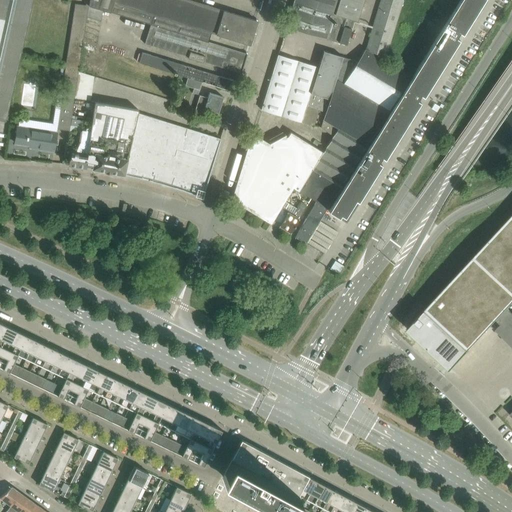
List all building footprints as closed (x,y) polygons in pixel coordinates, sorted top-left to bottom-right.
[(0,0),(0,55),(19,61),(32,0),(0,0)] [(89,0),(88,5),(103,9),(150,24),(208,42),(211,32),(250,44),(257,21),(189,0),(89,0)] [(294,0),(288,21),(286,26),(347,45),(354,20),(358,21),(364,0),(294,0)] [(459,0),(329,210),(346,221),(381,164),(378,162),(381,156),(384,159),(420,101),(417,99),(420,94),(423,96),(459,39),(456,37),(459,32),(462,34),(483,0),(459,0)] [(379,0),(365,50),(372,52),(385,56),(401,0),(379,0)] [(88,6),(87,16),(100,20),(103,10),(88,6)] [(208,42),(150,24),(144,43),(188,57),(188,58),(203,62),(203,61),(240,73),(240,74),(241,74),(247,54),(208,42)] [(72,30),(57,128),(70,130),(74,99),(78,71),(84,32),(72,30)] [(303,184),(299,190),(316,201),(315,202),(327,209),(409,76),(372,52),(365,50),(357,62),(343,57),(330,99),(326,112),(321,127),(333,136),(323,152),(303,184)] [(330,99),(343,57),(324,52),(311,93),(330,99)] [(201,82),(235,92),(238,81),(237,81),(142,53),(139,63),(187,78),(201,82)] [(0,119),(6,121),(19,61),(0,55),(0,119)] [(326,112),(330,99),(311,93),(310,92),(317,67),(278,55),(261,109),(313,125),(318,109),(325,111),(326,112)] [(78,71),(74,99),(91,102),(94,76),(92,76),(78,71)] [(201,82),(187,78),(185,85),(192,88),(191,93),(198,95),(201,82)] [(218,113),(223,97),(209,93),(207,98),(199,95),(193,114),(202,117),(204,109),(218,114),(218,113)] [(94,102),(90,131),(87,153),(88,153),(86,162),(93,163),(92,169),(93,169),(93,168),(104,171),(105,171),(111,172),(112,172),(123,174),(123,175),(138,112),(138,109),(94,102)] [(221,138),(138,112),(123,175),(124,175),(124,174),(143,178),(162,183),(182,189),(202,197),(221,138)] [(40,149),(54,151),(56,132),(43,130),(43,132),(29,130),(29,129),(17,127),(15,143),(41,146),(40,149)] [(86,163),(86,162),(88,153),(87,153),(90,131),(80,130),(78,143),(75,151),(71,150),(72,142),(66,142),(64,156),(69,157),(68,165),(85,167),(86,163)] [(271,223),(273,219),(280,207),(284,201),(293,187),(299,190),(303,184),(323,152),(290,132),(288,136),(286,137),(285,135),(286,135),(285,134),(269,143),(270,143),(271,145),(270,146),(254,136),(253,135),(233,198),(271,221),(270,223),(271,223)] [(280,223),(279,225),(280,226),(279,227),(284,230),(285,229),(291,232),(307,205),(301,202),(297,209),(284,201),(280,207),(287,211),(280,223)] [(305,242),(327,209),(315,202),(295,236),(305,242)] [(273,219),(280,223),(287,211),(280,207),(273,219)] [(415,319),(407,328),(408,329),(450,368),(454,364),(511,300),(511,214),(415,319)] [(345,265),(336,260),(330,269),(339,274),(345,265)] [(511,301),(496,319),(501,324),(495,329),(511,346),(511,301)] [(5,325),(0,335),(0,346),(1,347),(5,340),(10,342),(16,330),(5,325)] [(16,330),(10,342),(16,345),(13,352),(18,355),(27,335),(16,330)] [(17,355),(18,355),(25,359),(35,339),(27,335),(18,355),(17,355)] [(43,343),(35,339),(25,359),(34,363),(43,343)] [(34,363),(42,367),(51,347),(43,343),(34,363)] [(59,351),(51,347),(42,367),(50,371),(59,351)] [(13,352),(7,350),(3,357),(8,359),(6,364),(3,369),(10,372),(18,355),(17,355),(18,355),(13,352)] [(50,371),(58,375),(67,355),(59,351),(50,371)] [(76,359),(67,355),(58,375),(66,378),(66,379),(66,378),(76,359)] [(76,359),(66,378),(72,381),(75,374),(80,376),(86,364),(76,359)] [(86,364),(80,376),(86,379),(82,386),(88,389),(97,369),(86,364)] [(97,369),(88,389),(96,393),(105,373),(97,369)] [(113,377),(105,373),(96,393),(104,397),(113,377)] [(121,381),(113,377),(104,397),(112,401),(121,381)] [(73,391),(77,383),(72,381),(66,378),(66,379),(66,378),(57,396),(64,399),(69,389),(73,391)] [(112,401),(120,405),(130,385),(121,381),(112,401)] [(88,389),(77,383),(73,391),(79,393),(76,398),(74,403),(80,406),(88,389)] [(120,405),(128,409),(138,389),(130,385),(120,405)] [(146,393),(138,389),(128,409),(136,412),(136,413),(136,412),(146,393)] [(146,393),(136,412),(142,415),(145,408),(151,410),(157,398),(146,393)] [(157,398),(151,410),(156,413),(153,420),(158,423),(167,403),(157,398)] [(0,417),(2,418),(8,405),(7,404),(0,400),(0,417)] [(158,423),(166,427),(176,407),(167,403),(158,423)] [(166,427),(174,431),(184,411),(176,407),(166,427)] [(192,415),(184,411),(174,431),(182,435),(192,415)] [(136,412),(128,430),(134,432),(139,423),(144,425),(147,417),(136,412),(136,413),(136,412)] [(182,435),(190,439),(190,438),(200,419),(192,415),(182,435)] [(33,417),(26,430),(41,437),(47,424),(45,423),(42,421),(33,417)] [(158,423),(147,417),(144,425),(149,427),(147,432),(144,437),(150,440),(158,423)] [(200,419),(190,438),(196,441),(199,434),(205,436),(211,424),(200,419)] [(211,424),(205,436),(210,439),(207,446),(212,449),(222,430),(211,424)] [(26,430),(20,443),(35,450),(40,438),(41,437),(26,430)] [(57,445),(72,452),(78,439),(78,438),(69,434),(66,432),(64,432),(63,432),(57,445)] [(190,439),(182,456),(188,459),(192,449),(198,451),(201,444),(196,441),(190,438),(190,439)] [(309,476),(241,439),(222,475),(241,486),(238,491),(248,496),(251,491),(260,496),(257,501),(267,506),(270,501),(289,511),(294,503),(298,495),(304,485),(309,476)] [(35,450),(20,443),(14,456),(14,457),(23,461),(26,463),(28,463),(29,463),(34,451),(35,450)] [(212,449),(201,444),(198,451),(203,453),(200,458),(198,463),(204,466),(212,449)] [(51,458),(65,465),(72,452),(57,445),(57,446),(51,458)] [(103,451),(97,464),(111,471),(117,458),(118,458),(116,457),(113,455),(104,451),(103,451)] [(45,470),(44,471),(59,478),(65,465),(51,458),(50,459),(45,470)] [(90,477),(105,484),(111,472),(111,471),(97,464),(90,477)] [(128,479),(142,486),(145,487),(151,475),(148,473),(149,473),(139,468),(136,466),(134,465),(134,466),(128,479)] [(52,491),(53,491),(59,478),(44,471),(44,472),(39,483),(38,484),(40,485),(43,487),(52,491)] [(298,495),(306,499),(316,480),(309,476),(304,485),(298,495)] [(90,477),(84,490),(99,497),(104,485),(105,484),(90,477)] [(121,492),(136,499),(142,486),(127,479),(127,480),(121,492)] [(316,480),(306,499),(314,504),(324,484),(316,480)] [(314,504),(322,508),(332,489),(324,484),(314,504)] [(0,497),(10,505),(20,492),(11,486),(0,496),(0,497)] [(177,486),(176,486),(170,499),(185,506),(191,494),(191,493),(189,492),(186,491),(177,486)] [(329,511),(340,493),(332,489),(322,508),(329,511)] [(84,490),(78,503),(78,504),(87,508),(92,510),(93,510),(98,498),(99,497),(84,490)] [(28,498),(20,492),(10,505),(6,510),(8,511),(17,511),(18,511),(28,498)] [(115,505),(129,511),(136,499),(121,492),(121,493),(115,505)] [(329,511),(340,511),(348,497),(340,493),(329,511)] [(350,511),(356,501),(348,497),(340,511),(350,511)] [(19,511),(30,511),(36,504),(28,498),(18,511),(19,511)] [(170,499),(163,511),(181,511),(184,508),(185,506),(170,499)] [(360,511),(364,505),(356,501),(350,511),(360,511)]
